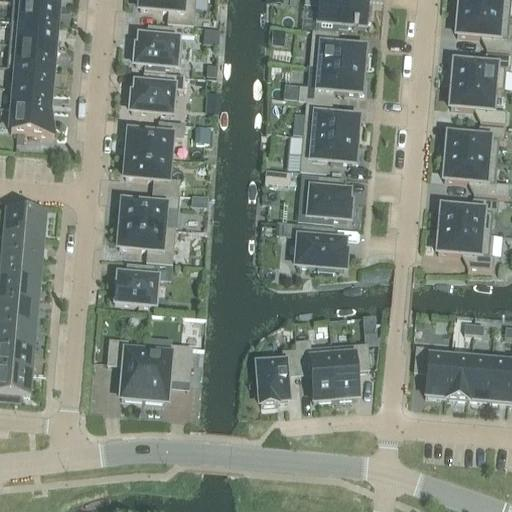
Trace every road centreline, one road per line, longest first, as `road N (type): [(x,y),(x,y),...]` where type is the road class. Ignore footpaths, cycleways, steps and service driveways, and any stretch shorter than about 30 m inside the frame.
road 1 (residential): [(427,0),(389,426)]
road 2 (residential): [(71,458),(188,451),(388,476)]
road 3 (residential): [(66,427),(86,196)]
road 4 (residential): [(86,196),(105,0)]
road 5 (residential): [(389,426),(511,437)]
